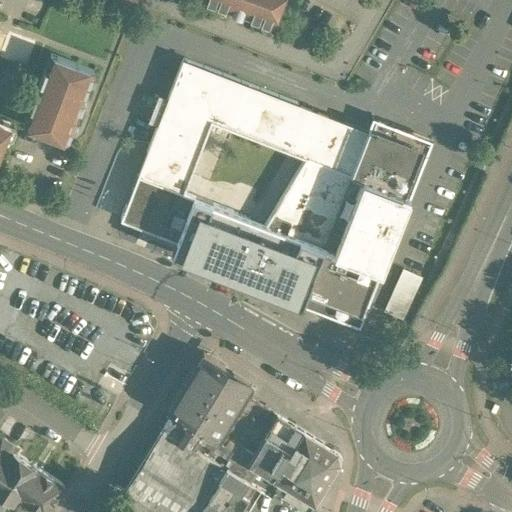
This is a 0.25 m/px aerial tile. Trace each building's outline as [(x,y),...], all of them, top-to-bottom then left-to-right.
[(204,0),(231,10),(230,13),(241,17),(242,14),(272,26),(281,0),(204,0)] [(93,71),(50,54),(49,56),(57,59),(52,71),(45,68),(38,86),(42,87),(38,95),(35,94),(28,112),(36,115),(31,127),(23,123),(23,125),(66,142),(77,112),(80,113),(84,102),(82,101),(93,71)] [(120,218),(175,240),(170,253),(358,326),(431,140),(372,117),(367,130),(182,58),(120,218)] [(0,150),(4,140),(8,139),(6,135),(8,129),(0,125),(0,150)] [(398,267),(383,310),(404,318),(420,275),(398,267)] [(224,365),(202,352),(169,408),(218,439),(241,399),(240,398),(243,393),(248,384),(223,368),(224,365)] [(276,414),(243,393),(240,398),(241,399),(218,439),(250,460),(276,414)] [(332,448),(276,414),(250,460),(249,461),(280,480),(277,485),(285,490),(284,492),(310,508),(314,501),(315,501),(337,464),(338,464),(333,448),(333,447),(332,448)] [(238,511),(253,489),(165,432),(125,493),(154,511),(238,511)] [(4,449),(0,454),(0,489),(2,491),(24,457),(13,450),(10,454),(4,449)] [(2,491),(0,493),(0,509),(9,496),(13,498),(15,495),(22,499),(42,469),(24,457),(2,491)] [(63,483),(42,469),(22,499),(33,506),(41,511),(47,511),(50,509),(47,507),(63,483)] [(29,511),(33,506),(22,499),(13,511),(29,511)]
